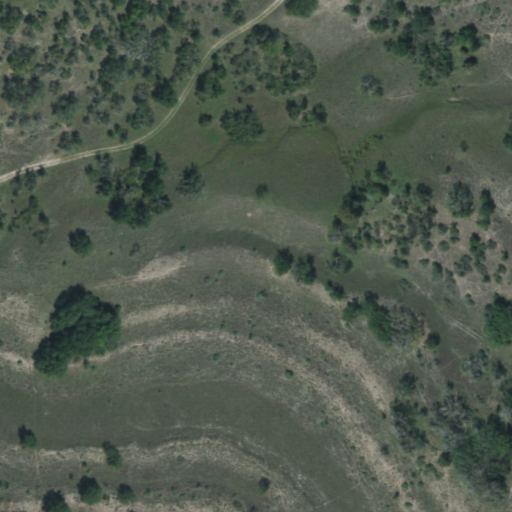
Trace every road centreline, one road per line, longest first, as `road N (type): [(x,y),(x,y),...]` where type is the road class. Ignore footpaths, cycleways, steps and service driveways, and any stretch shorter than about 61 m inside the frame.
road 1 (residential): [(511,354),(384,265),(300,240),(151,260),(0,318)]
road 2 (residential): [(0,161),(185,116),(260,31),(313,0)]
